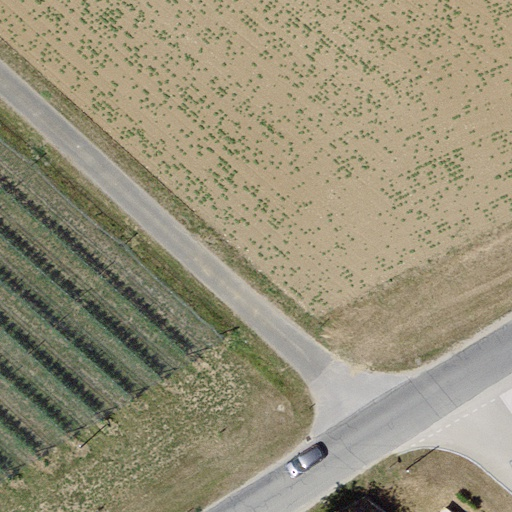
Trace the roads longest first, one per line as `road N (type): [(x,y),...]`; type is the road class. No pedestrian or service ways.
road 1 (track): [(0,74),(389,424)]
road 2 (unclassified): [(258,511),(389,424),(511,356)]
